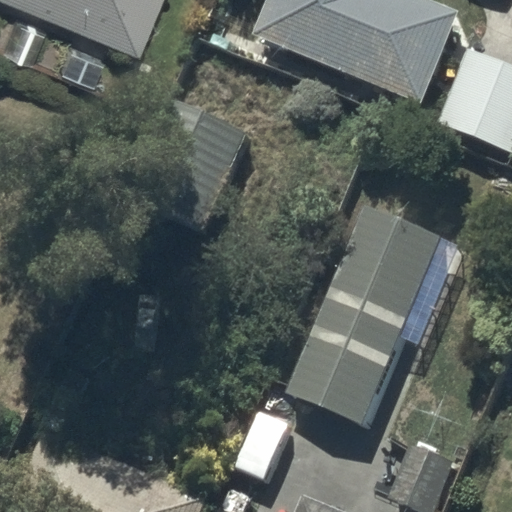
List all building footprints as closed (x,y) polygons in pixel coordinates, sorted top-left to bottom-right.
[(36,0),(134,43),(152,0),(36,0)] [(274,0),(261,34),(427,102),(464,13),(433,0),(274,0)] [(511,67),(473,50),(443,120),(511,150),(511,67)] [(136,196),(206,231),(250,134),(179,102),(136,196)] [(375,207),(296,391),(369,423),(407,336),(425,344),(467,248),(375,207)] [(24,511),(205,511),(211,498),(54,436),(24,511)] [(436,511),(459,459),(418,442),(393,502),(418,511),(436,511)] [(346,511),(311,497),(305,511),(346,511)]
